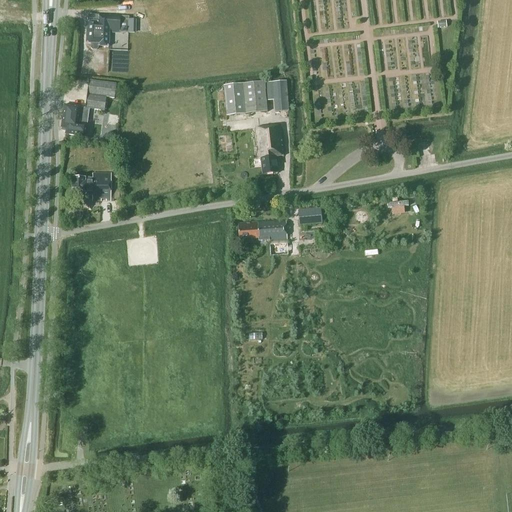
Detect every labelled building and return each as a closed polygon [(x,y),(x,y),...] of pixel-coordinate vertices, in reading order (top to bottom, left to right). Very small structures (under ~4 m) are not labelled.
[(120,16),(118,16),(99,16),(98,23),(87,22),(86,44),(91,44),(91,49),(92,50),(96,50),(98,49),(98,47),(109,47),(109,32),(134,33),(134,31),(135,28),(135,20),(119,20),(120,16)] [(116,85),(89,81),(85,109),(81,108),(64,105),(61,128),(66,129),(65,134),(84,136),(86,125),(87,109),(104,111),(106,98),(114,99),(116,85)] [(288,112),(285,82),(265,84),(265,82),(224,87),(226,117),(267,112),(266,102),(275,101),(276,113),(288,112)] [(284,156),(280,126),(254,129),(258,159),(260,159),(262,176),(277,174),(275,157),(284,156)] [(111,175),(92,174),(92,180),(85,180),(85,179),(72,178),(72,196),(84,197),(84,196),(92,196),(92,201),(111,202),(114,202),(114,200),(120,200),(120,177),(115,176),(114,175),(111,175)] [(405,199),(389,212),(392,216),(408,203),(405,199)] [(321,224),(320,210),(298,212),(299,226),(321,224)] [(287,240),(286,221),(257,223),(238,224),(239,239),(250,239),(258,239),(258,242),(287,240)] [(288,256),(287,244),(269,245),(270,257),(288,256)]
